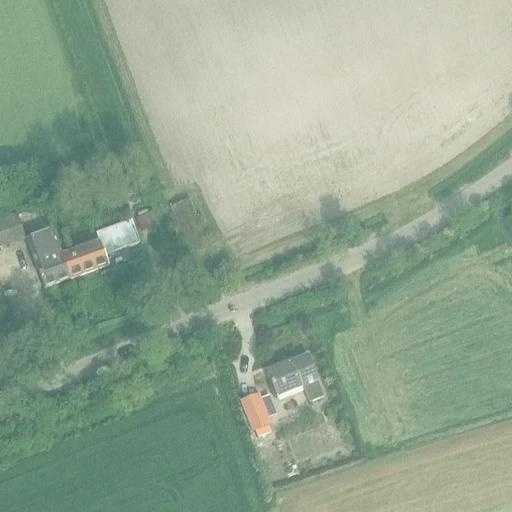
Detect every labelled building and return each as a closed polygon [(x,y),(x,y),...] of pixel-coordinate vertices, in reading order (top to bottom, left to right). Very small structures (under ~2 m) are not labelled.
[(188,252),(206,245),(188,200),(171,207),(188,252)] [(0,247),(22,240),(14,217),(0,221),(0,247)] [(99,241),(65,252),(66,255),(61,257),(69,279),(107,265),(103,255),(137,242),(129,221),(96,234),(99,241)] [(43,288),(69,279),(61,257),(66,255),(65,252),(61,254),(51,229),(37,234),(39,242),(28,246),(43,288)] [(307,403),(323,397),(307,356),(291,362),(265,372),(275,398),(301,388),(307,403)] [(250,432),(266,426),(258,404),(243,409),(250,432)]
